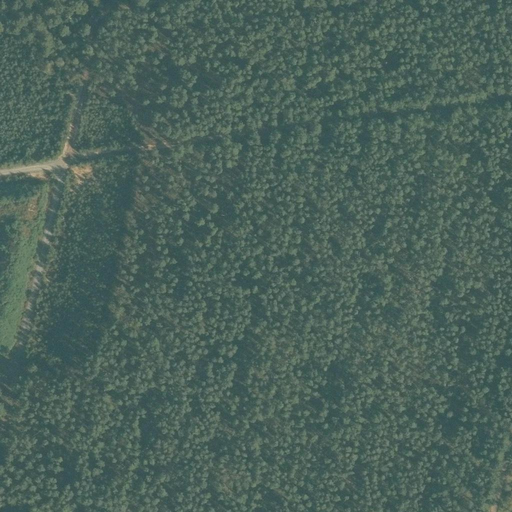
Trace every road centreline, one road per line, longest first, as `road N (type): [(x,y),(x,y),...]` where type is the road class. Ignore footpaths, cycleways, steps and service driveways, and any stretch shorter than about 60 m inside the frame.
road 1 (track): [(242,511),(301,131)]
road 2 (track): [(0,442),(62,179)]
road 3 (track): [(67,159),(106,17),(194,0)]
road 4 (track): [(301,131),(67,159)]
road 5 (track): [(511,99),(301,131)]
